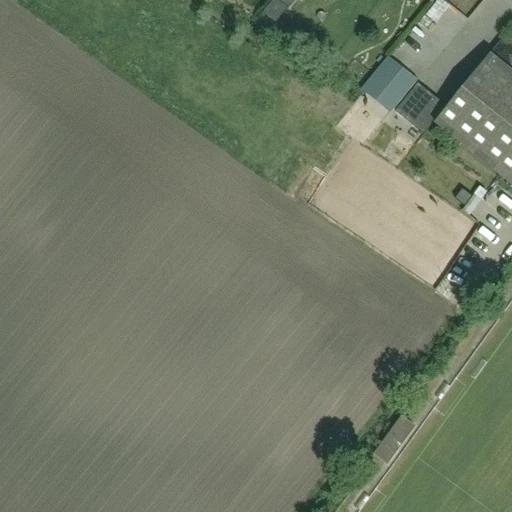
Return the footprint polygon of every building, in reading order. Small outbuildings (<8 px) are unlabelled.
[(276,0),(288,9),(295,0),(276,0)] [(511,72),(491,55),(435,125),(511,185),(511,72)] [(386,60),(361,91),(390,114),(415,83),(386,60)] [(405,120),(428,93),(438,81),(426,71),(394,111),(405,120)] [(433,98),(411,125),(424,136),(447,109),(433,98)]
